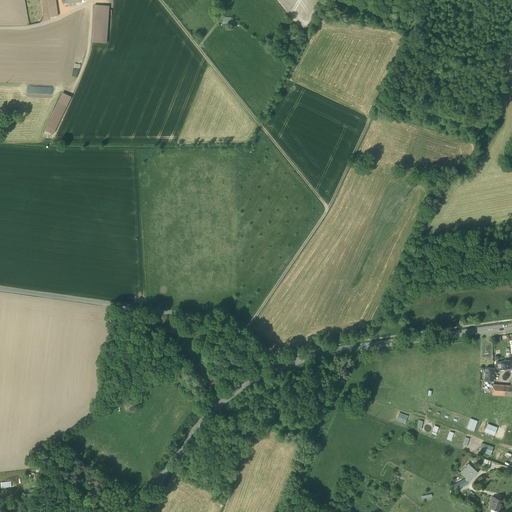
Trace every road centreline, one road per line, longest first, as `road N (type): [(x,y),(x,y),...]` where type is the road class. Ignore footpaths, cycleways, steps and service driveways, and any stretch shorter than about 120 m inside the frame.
road 1 (unclassified): [(0,288),(237,323),(284,365)]
road 2 (track): [(327,209),(159,0)]
road 3 (secondary): [(284,365),(511,326)]
road 4 (track): [(423,0),(327,209)]
road 5 (secondary): [(284,365),(229,395),(198,425),(142,511)]
road 6 (track): [(327,209),(245,329)]
